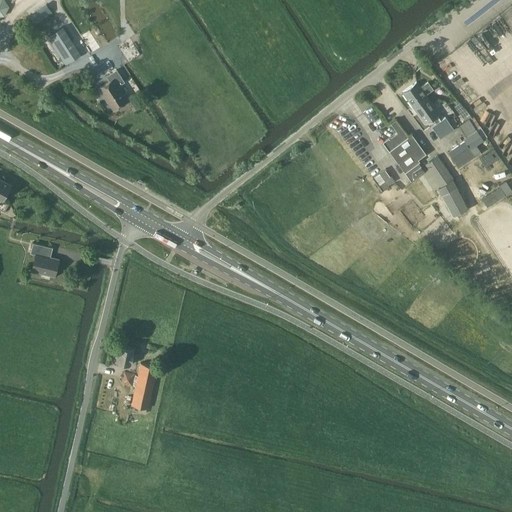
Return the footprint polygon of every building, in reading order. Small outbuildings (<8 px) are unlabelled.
[(7,0),(0,0),(0,14),(12,7),(7,0)] [(36,24),(53,10),(45,0),(42,0),(27,12),(36,24)] [(64,64),(79,54),(61,27),(46,36),(64,64)] [(112,109),(126,100),(117,86),(123,82),(115,70),(105,76),(108,81),(98,88),(112,109)] [(413,106),(426,96),(425,94),(432,90),(427,83),(420,88),(416,82),(403,92),(413,106)] [(426,96),(413,106),(425,124),(439,114),(426,96)] [(431,127),(440,138),(453,128),(444,117),(431,127)] [(468,118),(459,125),(466,136),(463,138),(469,148),(482,139),(468,118)] [(410,179),(423,170),(417,162),(419,161),(418,159),(425,153),(412,133),(408,136),(395,119),(390,123),(398,134),(388,141),(393,147),(389,150),(410,179)] [(457,166),(474,155),(464,141),(448,152),(457,166)] [(441,186),(452,178),(437,156),(426,164),(441,186)] [(394,180),(385,168),(379,172),(388,185),(394,180)] [(0,199),(1,200),(9,185),(0,179),(0,199)] [(438,188),(442,194),(453,215),(467,208),(453,180),(438,188)] [(486,205),(498,199),(493,192),(482,199),(486,205)] [(54,276),(54,273),(56,267),(57,266),(58,262),(57,261),(58,259),(43,256),(46,246),(32,243),(30,253),(35,254),(31,270),(54,276)] [(130,365),(133,349),(119,346),(116,364),(121,365),(121,363),(130,365)] [(147,408),(157,366),(141,363),(131,405),(147,408)] [(122,383),(133,385),(136,372),(124,370),(122,383)]
